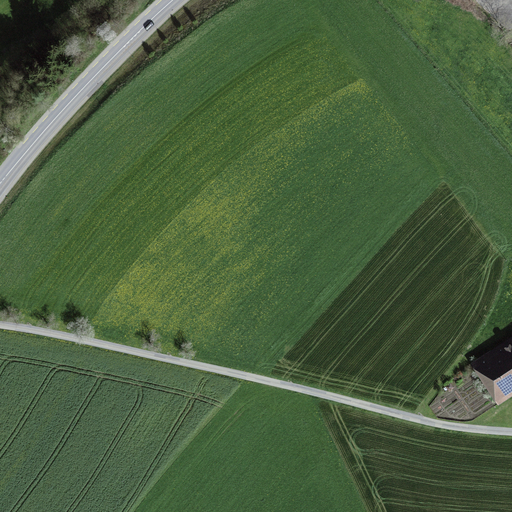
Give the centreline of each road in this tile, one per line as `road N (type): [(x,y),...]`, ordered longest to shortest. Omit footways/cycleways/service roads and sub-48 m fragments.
road 1 (unclassified): [(511,431),(435,423),(0,324)]
road 2 (secondary): [(174,0),(48,120),(0,181)]
